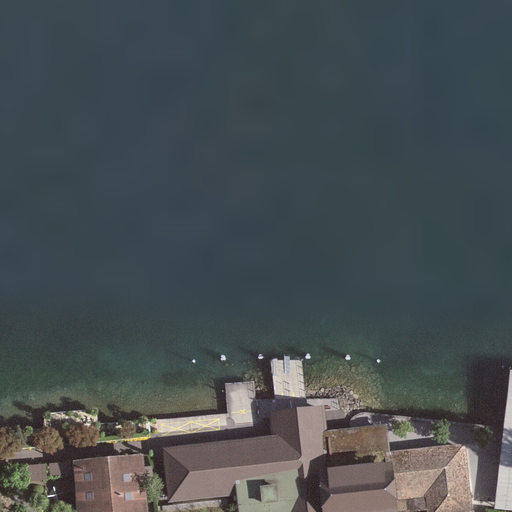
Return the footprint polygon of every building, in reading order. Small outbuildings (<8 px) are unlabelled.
[(511,511),(511,376),(505,429),(495,511),(511,511)] [(398,511),(393,457),(325,464),(322,435),(320,410),(292,413),(272,415),(274,440),(162,451),(168,508),(236,501),(236,511),(398,511)] [(393,457),(389,428),(322,435),(325,464),(393,457)] [(473,511),(466,449),(393,457),(398,511),(416,511),(427,511),(426,511),(473,511)] [(142,454),(72,460),(78,511),(145,511),(149,511),(142,454)]
